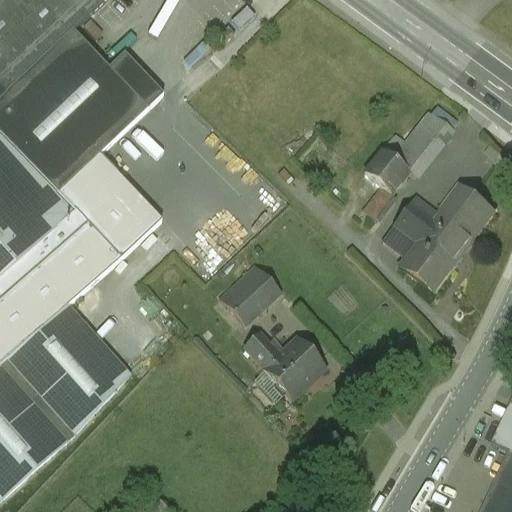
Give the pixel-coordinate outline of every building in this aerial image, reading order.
[(0,0),(0,90),(5,96),(72,34),(109,0),(0,0)] [(5,96),(0,100),(0,141),(54,199),(97,161),(162,101),(122,56),(105,71),(72,34),(5,96)] [(434,108),(426,118),(449,134),(457,125),(434,108)] [(390,164),(408,178),(414,182),(449,134),(426,118),(390,164)] [(0,278),(70,216),(54,199),(0,141),(0,278)] [(390,164),(377,154),(361,175),(382,191),(363,215),(374,223),(408,178),(390,164)] [(155,226),(97,161),(54,199),(70,216),(82,230),(0,303),(0,363),(64,307),(155,226)] [(437,219),(411,200),(390,229),(414,246),(449,272),(491,215),(457,191),(437,219)] [(0,303),(82,230),(70,216),(0,278),(0,303)] [(449,272),(414,246),(399,267),(436,294),(449,272)] [(278,298),(253,270),(218,303),(242,329),(278,298)] [(64,307),(0,364),(0,377),(62,445),(127,377),(64,307)] [(277,359),(257,337),(240,352),(288,403),(323,370),(296,341),(277,359)] [(0,500),(62,445),(0,377),(0,500)] [(490,447),(511,457),(511,405),(510,405),(490,447)] [(511,511),(511,458),(507,456),(481,511),(511,511)]
